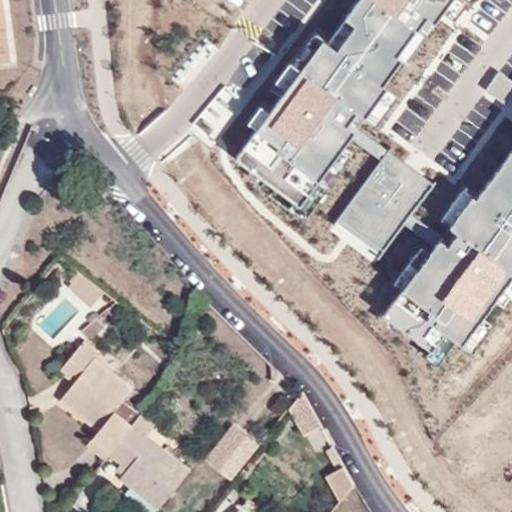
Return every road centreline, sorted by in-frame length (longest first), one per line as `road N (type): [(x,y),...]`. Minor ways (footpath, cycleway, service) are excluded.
road 1 (residential): [(382,511),(318,378),(100,139),(57,75)]
road 2 (residential): [(57,75),(58,121),(0,251)]
road 3 (residential): [(0,357),(30,511)]
road 4 (residential): [(0,186),(57,75)]
